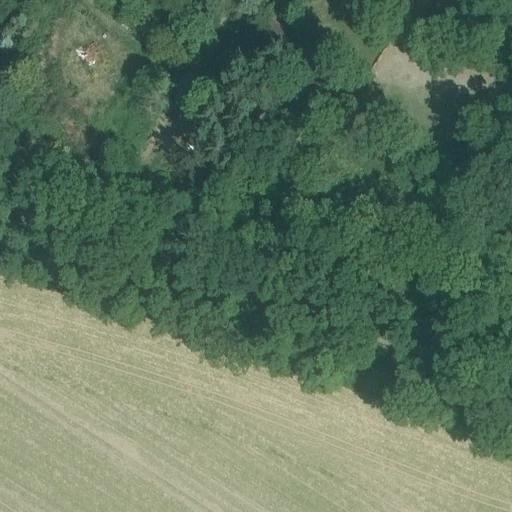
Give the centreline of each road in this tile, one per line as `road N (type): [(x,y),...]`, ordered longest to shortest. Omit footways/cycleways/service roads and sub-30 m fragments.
road 1 (track): [(0,216),(193,273),(511,395)]
road 2 (track): [(102,246),(202,75),(262,0)]
